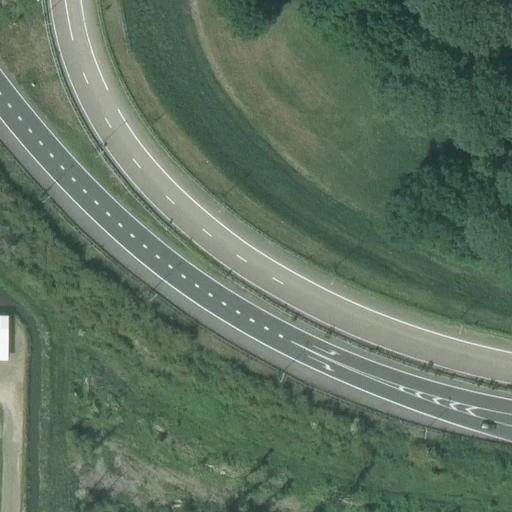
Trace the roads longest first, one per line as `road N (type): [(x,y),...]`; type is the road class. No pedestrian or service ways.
road 1 (motorway): [(511,371),(405,345),(292,292),(163,198),(83,79),(64,0)]
road 2 (motorway): [(0,97),(145,251),(229,309),(386,386),(511,419)]
